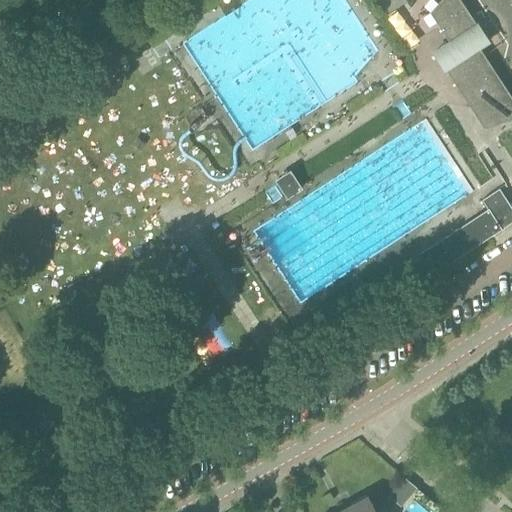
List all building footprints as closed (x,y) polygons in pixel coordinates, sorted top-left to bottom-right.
[(474,17),(462,0),(445,0),(432,14),(449,40),(477,22),(474,17)] [(468,32),(423,61),(434,78),(479,49),(468,32)] [(485,129),(511,120),(511,95),(481,48),(447,71),(485,129)] [(372,83),(337,101),(343,112),(378,94),(372,83)] [(203,183),(239,164),(215,119),(179,138),(203,183)] [(301,137),(296,129),(274,143),(287,164),(330,137),(322,124),(301,137)] [(275,179),(287,198),(301,188),(290,170),(275,179)] [(411,260),(424,280),(500,231),(501,231),(511,223),(511,206),(501,189),(484,201),(489,209),(411,260)] [(401,511),(430,511),(407,490),(394,505),(401,511)] [(344,510),(344,511),(377,511),(369,496),(344,510)]
